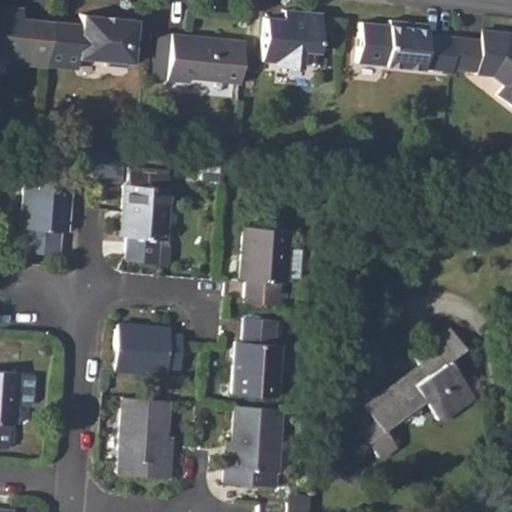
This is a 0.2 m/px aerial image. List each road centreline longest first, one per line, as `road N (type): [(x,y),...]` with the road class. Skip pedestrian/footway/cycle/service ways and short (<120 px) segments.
road 1 (residential): [(89,294),(69,490)]
road 2 (residential): [(89,294),(183,298),(204,333)]
